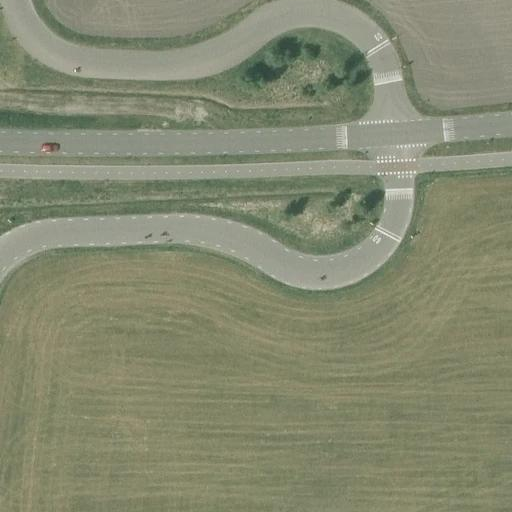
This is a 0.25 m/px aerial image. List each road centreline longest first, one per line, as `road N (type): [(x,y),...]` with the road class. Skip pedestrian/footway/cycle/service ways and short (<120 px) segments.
road 1 (unclassified): [(0,263),(54,232),(159,231),(209,234),(310,275),(343,271),(386,239),(397,205),(394,136)]
road 2 (unclassified): [(394,136),(384,70),(355,26),(329,14),(290,17),(226,55),(178,68),(127,66),(73,63),(40,49),(16,0)]
road 3 (secondary): [(394,136),(175,146),(0,143)]
